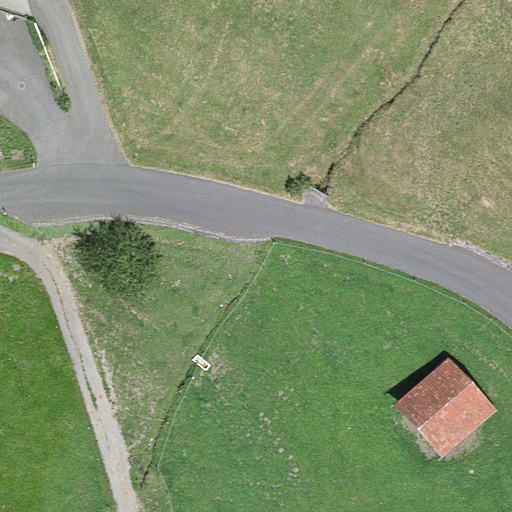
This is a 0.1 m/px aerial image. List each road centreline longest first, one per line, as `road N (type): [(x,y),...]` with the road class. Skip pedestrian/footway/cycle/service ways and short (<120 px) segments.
road 1 (residential): [(0,197),(136,192),(322,224),(398,246),(511,302)]
road 2 (track): [(0,237),(42,261),(57,283),(126,511)]
